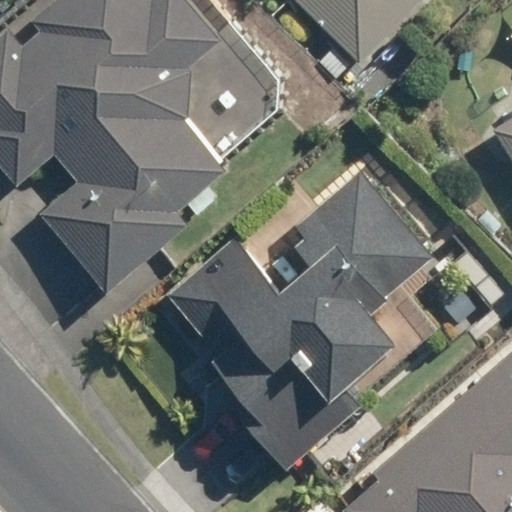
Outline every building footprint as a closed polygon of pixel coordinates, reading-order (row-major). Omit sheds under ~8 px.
[(94,0),(37,49),(22,29),(0,48),(0,132),(41,179),(66,156),(90,183),(50,218),(116,296),(198,226),(187,214),(237,171),(197,124),(202,68),(232,42),(195,0),(164,0),(163,1),(162,0),(94,0)] [(304,0),(367,64),(431,0),(304,0)] [(326,64),(341,78),(354,65),(339,51),(326,64)] [(288,291),(245,239),(181,293),(232,356),(313,455),(361,414),(344,393),(404,342),(380,312),(445,259),(372,170),(309,222),(336,254),(288,291)] [(487,222),(503,237),(510,229),(495,214),(487,222)] [(511,511),(511,374),(388,481),(352,511),(511,511)]
